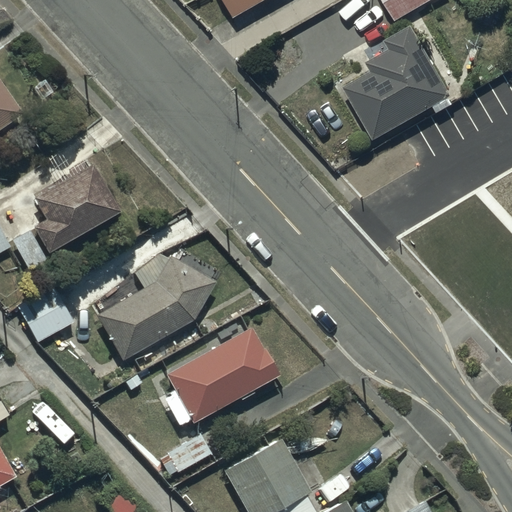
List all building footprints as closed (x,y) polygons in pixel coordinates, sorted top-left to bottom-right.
[(226,0),(233,11),(252,0),(226,0)] [(384,0),(394,16),(422,0),(384,0)] [(450,89),(410,19),(383,35),(388,44),(364,57),(369,66),(342,82),(371,134),(450,89)] [(0,121),(20,108),(0,79),(0,121)] [(45,248),(117,206),(89,158),(30,192),(43,214),(30,222),(45,248)] [(27,226),(10,235),(28,270),(46,261),(27,226)] [(131,268),(140,284),(94,310),(120,356),(191,315),(212,276),(167,253),(165,257),(157,248),(131,268)] [(49,277),(12,297),(36,340),(73,319),(49,277)] [(275,370),(247,321),(162,368),(172,385),(160,392),(177,422),(189,415),(190,417),(235,391),(237,395),(252,386),(251,383),(275,370)] [(208,448),(197,430),(163,451),(166,455),(159,459),(168,473),(208,448)] [(314,511),(315,511),(303,491),(308,488),(277,433),(220,465),(247,511),(314,511)] [(0,478),(12,471),(0,449),(0,478)] [(97,496),(112,511),(134,511),(141,506),(114,479),(97,496)] [(430,511),(421,495),(391,511),(430,511)] [(315,511),(314,511),(350,511),(342,496),(315,511)]
